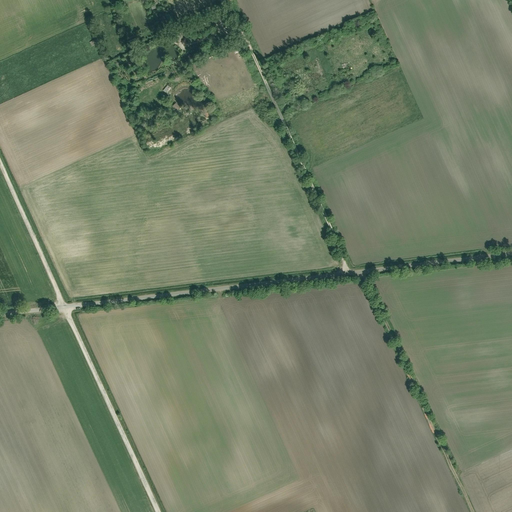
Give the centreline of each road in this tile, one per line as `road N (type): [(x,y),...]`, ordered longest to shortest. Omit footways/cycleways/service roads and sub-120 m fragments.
road 1 (unclassified): [(511,251),(0,314)]
road 2 (track): [(0,163),(157,511)]
